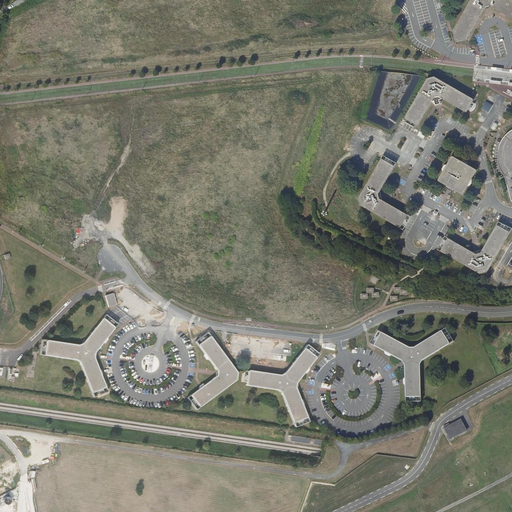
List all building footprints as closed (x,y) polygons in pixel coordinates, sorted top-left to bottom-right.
[(470,0),(453,32),(455,42),(457,42),(467,40),(485,7),(487,7),(490,6),(511,18),(511,0),(470,0)] [(405,117),(405,119),(417,125),(418,125),(430,103),(434,98),(436,97),(438,97),(442,99),(443,99),(465,112),(467,112),(474,100),(473,99),(434,76),(427,78),(405,117)] [(500,169),(501,171),(503,173),(504,175),(505,176),(511,201),(511,129),(511,130),(509,132),(508,133),(506,135),(505,136),(503,138),(502,140),(501,141),(500,143),(499,145),(499,147),(498,149),(498,151),(498,153),(498,156),(498,158),(498,160),(498,162),(499,165),(500,167),(500,169)] [(453,156),(451,156),(446,165),(445,167),(443,172),(438,180),(438,181),(446,186),(450,188),(456,191),(462,194),(463,194),(468,186),(471,179),(476,171),(476,169),(453,156)] [(394,166),(382,159),(381,159),(375,169),(358,198),(360,205),(399,228),(401,227),(407,216),(407,214),(380,199),(379,197),(378,194),(394,167),(394,166)] [(441,250),(441,252),(480,274),(487,272),(509,233),(509,232),(497,225),(496,225),(480,253),(478,253),(476,254),(449,238),(447,239),(441,250)] [(132,247),(139,257),(145,253),(138,243),(132,247)] [(113,293),(105,296),(108,307),(116,305),(113,293)] [(46,341),(46,342),(44,354),(44,355),(45,356),(46,355),(56,357),(57,358),(57,357),(62,358),(63,359),(63,358),(74,359),(74,360),(76,360),(80,363),(79,363),(80,365),(81,365),(85,375),(84,375),(84,376),(85,376),(87,380),(86,381),(87,382),(91,391),(91,392),(92,393),(92,392),(104,388),(105,388),(105,387),(104,386),(100,377),(101,376),(100,375),(99,374),(98,371),(99,371),(98,369),(98,370),(94,360),(94,359),(94,358),(93,358),(93,356),(94,353),(95,352),(95,351),(102,343),(103,342),(105,338),(106,338),(107,337),(106,337),(113,329),(114,329),(114,327),(113,327),(103,320),(103,319),(102,319),(102,320),(95,328),(94,329),(92,333),(91,332),(90,334),(91,334),(84,342),(83,342),(82,343),(83,344),(78,346),(78,345),(77,345),(76,346),(65,344),(65,343),(64,343),(64,344),(59,343),(60,342),(58,342),(58,343),(48,341),(47,341),(46,341)] [(407,398),(407,397),(420,397),(421,396),(420,395),(420,385),(421,385),(421,383),(420,384),(420,379),(421,379),(421,378),(420,378),(420,367),(420,366),(420,365),(422,360),(422,361),(424,360),(424,359),(433,354),(434,353),(438,350),(438,351),(440,350),(439,350),(448,344),(449,344),(449,343),(442,332),(441,331),(441,332),(432,338),(431,337),(430,338),(431,338),(427,341),(426,340),(425,341),(425,342),(416,347),(414,348),(410,348),(408,347),(398,342),(399,342),(397,341),(397,342),(393,340),(393,339),(392,338),(392,339),(382,334),(382,333),(381,333),(381,334),(375,345),(374,345),(375,346),(376,346),(385,351),(385,352),(386,352),(390,354),(390,355),(391,355),(392,355),(401,360),(401,361),(402,361),(403,361),(404,363),(405,365),(405,367),(406,367),(406,378),(405,378),(405,379),(406,379),(406,384),(405,384),(405,385),(406,385),(406,396),(406,397),(407,398)] [(198,345),(198,346),(199,346),(204,353),(204,354),(205,355),(207,357),(208,358),(207,359),(208,360),(209,359),(214,367),(214,368),(217,371),(217,374),(217,376),(216,376),(212,379),(205,385),(204,384),(203,385),(204,386),(202,387),(200,388),(198,389),(199,389),(191,395),(190,396),(191,396),(198,406),(198,407),(200,407),(200,406),(207,401),(208,401),(209,400),(208,400),(212,397),(212,398),(214,397),(213,396),(222,390),(223,390),(223,389),(226,386),(227,387),(228,386),(228,385),(235,380),(236,380),(236,379),(235,379),(236,374),(237,374),(237,373),(236,373),(231,365),(230,364),(227,361),(228,360),(227,359),(226,360),(220,351),(220,349),(219,350),(216,346),(217,346),(216,345),(210,338),(210,337),(209,337),(199,345),(198,345)] [(303,349),(303,350),(297,358),(296,358),(295,359),(296,359),(293,363),(292,363),(291,364),(292,364),(285,372),(284,372),(284,374),(279,376),(279,375),(278,375),(277,376),(267,374),(267,373),(265,373),(265,374),(261,373),(259,372),(259,373),(249,371),(248,371),(247,372),(246,384),(245,385),(246,386),(247,385),(257,387),(257,388),(258,388),(259,387),(263,388),(264,389),(264,388),(275,390),(277,391),(277,390),(281,393),(281,395),(282,395),(286,405),(285,405),(286,407),(286,406),(288,411),(287,411),(288,412),(289,412),(292,422),(292,423),(293,423),(294,422),(305,418),(306,418),(306,417),(305,416),(302,407),(302,406),(302,405),(301,405),(299,401),(300,401),(300,400),(299,400),(295,390),(295,389),(295,388),(294,388),(295,385),(295,383),(296,383),(296,382),(296,381),(303,373),(304,372),(307,368),(307,369),(308,367),(314,359),(315,359),(315,357),(314,357),(304,350),(304,349),(303,349)] [(37,351),(30,350),(26,378),(33,379),(36,356),(37,351)] [(461,420),(444,428),(450,439),(466,431),(461,420)]
